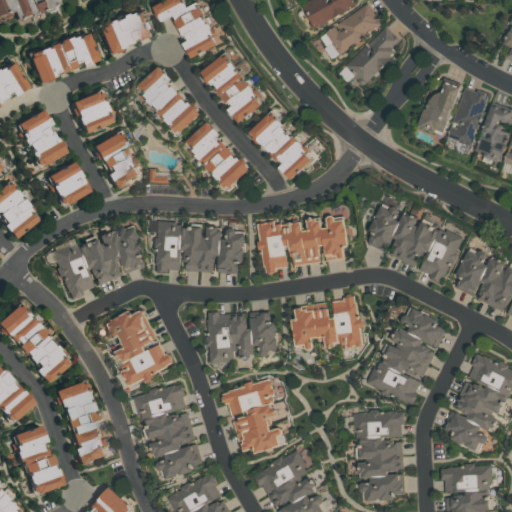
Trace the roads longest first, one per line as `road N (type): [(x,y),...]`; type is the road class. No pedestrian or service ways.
road 1 (residential): [(69,324),(138,288),(267,292),(399,278),(511,337)]
road 2 (residential): [(364,141),(327,184),(293,199),(144,203),(61,226),(0,283)]
road 3 (residential): [(155,511),(117,412),(69,324),(15,264)]
road 4 (residential): [(115,208),(52,95),(168,49)]
road 5 (residential): [(166,291),(230,466),(256,511)]
road 6 (residential): [(476,319),(429,411),(427,511)]
road 7 (residential): [(293,199),(168,49)]
road 8 (residential): [(244,0),(316,99),(364,141)]
road 9 (residential): [(0,351),(45,397),(83,495)]
road 10 (residential): [(364,141),(511,223)]
road 11 (residential): [(511,84),(428,35),(391,0)]
road 12 (residential): [(428,35),(402,71),(403,87),(419,82),(445,46)]
